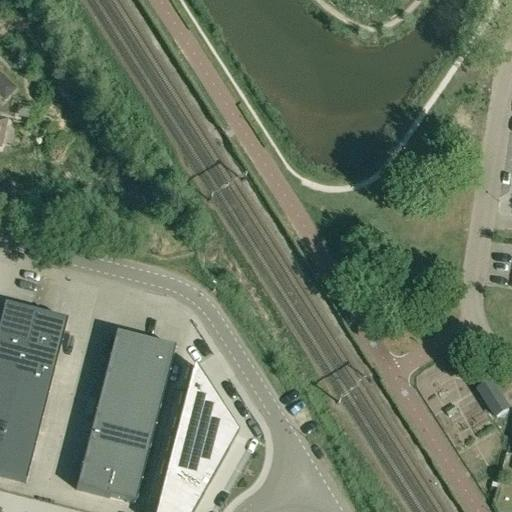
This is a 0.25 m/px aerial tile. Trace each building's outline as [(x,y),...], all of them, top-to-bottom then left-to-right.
[(44,166),(39,186),(53,190),(48,209),(167,240),(75,93),(57,161),(63,162),(61,170),(44,166)] [(4,306),(0,321),(0,477),(25,484),(66,322),(4,306)] [(135,505),(174,350),(116,334),(76,490),(135,505)] [(193,366),(155,511),(193,511),(237,435),(193,366)] [(509,412),(492,383),(479,391),(496,419),(509,412)]
